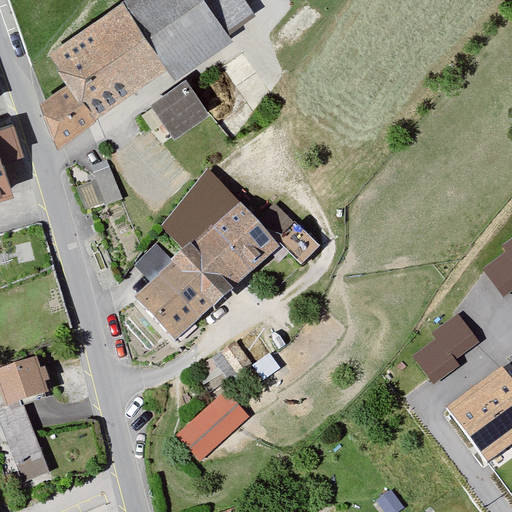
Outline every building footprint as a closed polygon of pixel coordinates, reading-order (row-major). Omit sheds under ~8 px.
[(128,0),(54,51),(75,82),(48,98),(61,136),(97,115),(95,111),(170,67),(175,73),(231,36),(226,30),(256,10),(249,0),(128,0)] [(199,118),(180,86),(144,107),(164,139),(199,118)] [(0,200),(10,197),(0,167),(0,164),(18,159),(8,126),(0,128),(0,200)] [(118,204),(102,164),(87,170),(102,210),(118,204)] [(279,246),(208,171),(165,225),(189,253),(140,297),(177,339),(193,325),(210,307),(279,246)] [(316,247),(275,205),(261,220),(302,261),(316,247)] [(503,294),(511,287),(511,240),(481,265),(503,294)] [(431,380),(482,347),(462,316),(411,349),(431,380)] [(252,371),(237,344),(219,354),(235,381),(252,371)] [(32,375),(28,363),(0,372),(0,439),(16,487),(44,477),(21,407),(41,400),(36,385),(40,384),(37,374),(32,375)] [(486,460),(511,441),(511,378),(505,370),(450,410),(486,460)] [(224,393),(171,439),(194,465),(247,420),(224,393)]
